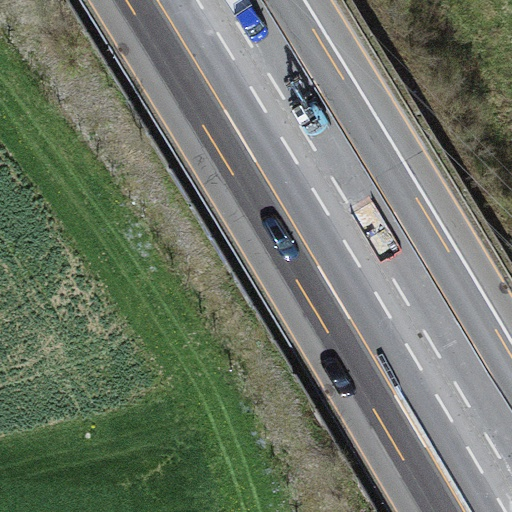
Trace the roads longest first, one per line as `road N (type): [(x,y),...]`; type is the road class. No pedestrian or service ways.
road 1 (motorway): [(156,0),(463,511)]
road 2 (motorway): [(511,414),(262,0)]
